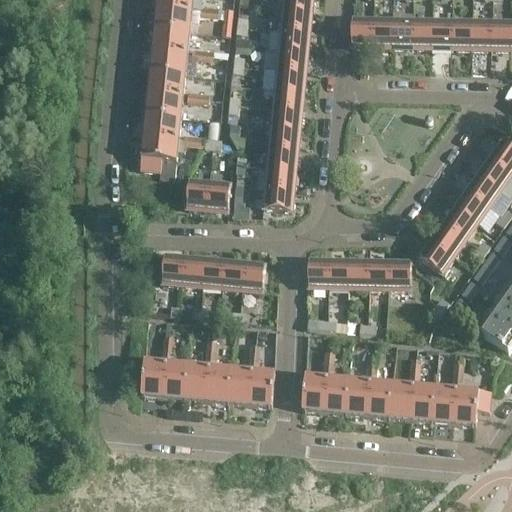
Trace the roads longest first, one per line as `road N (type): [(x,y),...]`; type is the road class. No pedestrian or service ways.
road 1 (residential): [(121,0),(104,160),(108,423),(128,437),(280,449)]
road 2 (residential): [(280,449),(470,464),(487,455),(511,416)]
road 3 (residential): [(331,224),(381,227),(395,220),(476,100)]
road 4 (residential): [(296,251),(280,449)]
road 5 (residential): [(296,251),(143,241)]
road 6 (residential): [(476,100),(340,95)]
road 7 (residential): [(340,95),(331,224)]
